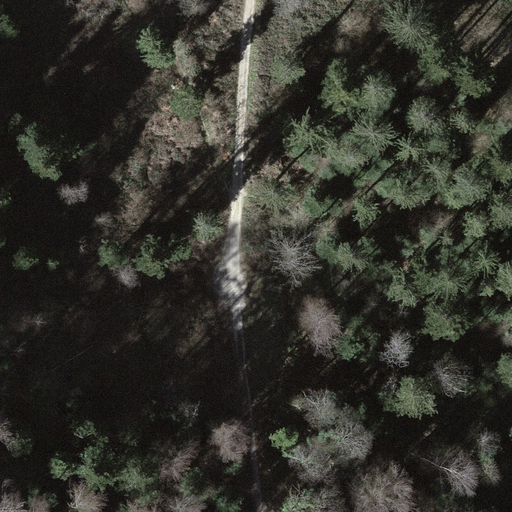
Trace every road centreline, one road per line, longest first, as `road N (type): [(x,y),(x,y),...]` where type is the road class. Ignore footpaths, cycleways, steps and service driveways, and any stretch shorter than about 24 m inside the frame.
road 1 (track): [(264,511),(232,287),(236,188)]
road 2 (track): [(251,0),(236,188)]
